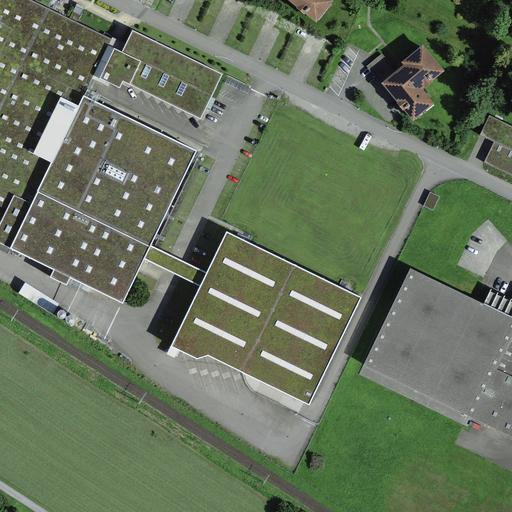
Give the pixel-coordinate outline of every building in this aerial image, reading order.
[(112,40),(25,0),(0,0),(0,206),(5,209),(0,218),(0,243),(121,305),(199,152),(85,95),(95,70),(198,121),(221,76),(120,28),(112,40)] [(287,0),(320,22),(333,1),(331,0),(287,0)] [(445,71),(421,44),(383,85),(415,124),(434,106),(424,93),(445,71)] [(511,125),(491,115),(480,137),(496,142),(486,163),(511,175),(511,125)] [(434,208),(441,196),(433,191),(426,204),(434,208)] [(361,296),(227,233),(173,346),(194,356),(207,354),(243,371),(309,403),(361,296)] [(511,316),(408,268),(364,367),(511,436),(511,316)] [(27,282),(21,292),(55,313),(61,302),(27,282)]
